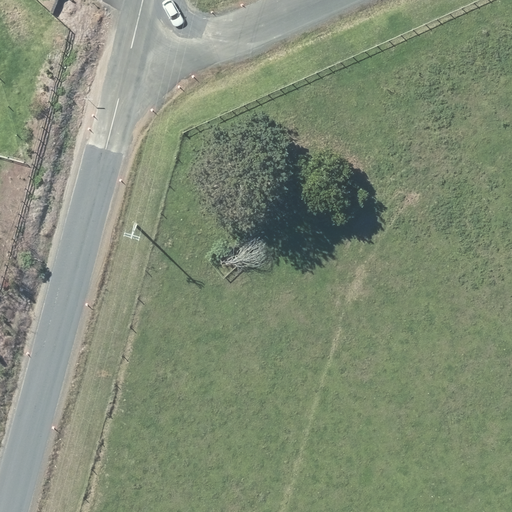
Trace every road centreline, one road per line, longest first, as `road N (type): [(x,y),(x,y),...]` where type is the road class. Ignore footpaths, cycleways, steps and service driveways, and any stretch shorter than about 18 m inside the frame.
road 1 (unclassified): [(128,58),(4,511)]
road 2 (unclassified): [(128,58),(178,56),(305,0)]
